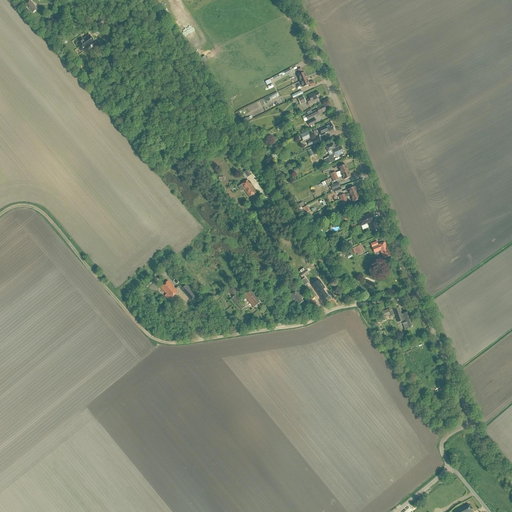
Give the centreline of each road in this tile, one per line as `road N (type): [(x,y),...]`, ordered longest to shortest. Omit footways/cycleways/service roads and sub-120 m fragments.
road 1 (track): [(146,0),(356,304)]
road 2 (tertiary): [(417,296),(288,0)]
road 3 (track): [(0,215),(13,207),(37,210),(144,331),(167,341),(197,339)]
road 4 (unclassified): [(417,296),(197,339)]
road 5 (tertiary): [(471,421),(417,296)]
